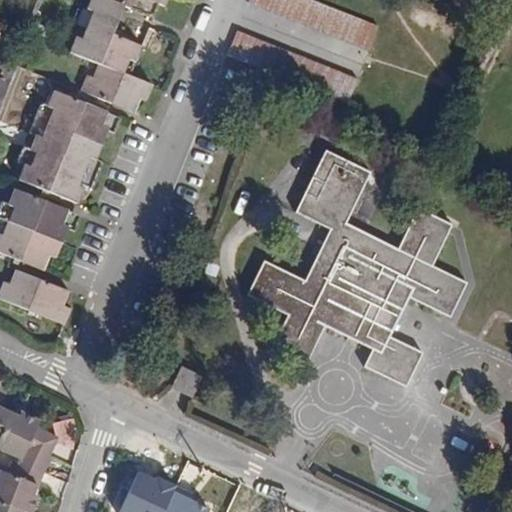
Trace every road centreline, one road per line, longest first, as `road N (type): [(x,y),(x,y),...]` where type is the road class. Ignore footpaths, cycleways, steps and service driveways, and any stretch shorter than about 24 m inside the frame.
road 1 (residential): [(74,387),(225,0)]
road 2 (residential): [(338,511),(116,408)]
